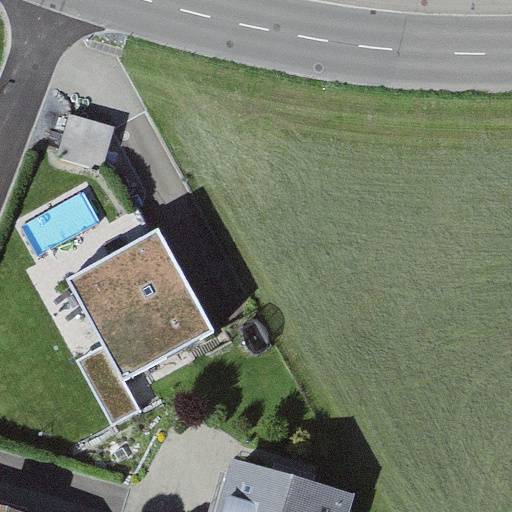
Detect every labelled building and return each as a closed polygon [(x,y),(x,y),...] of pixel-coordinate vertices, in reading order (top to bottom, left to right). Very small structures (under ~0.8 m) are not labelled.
[(68,109),(54,156),(100,169),(114,123),(68,109)] [(102,346),(66,286),(126,250),(105,216),(29,262),(86,356),(102,346)] [(129,384),(219,335),(163,233),(73,282),(129,384)] [(347,511),(349,507),(311,496),(315,483),(269,469),(265,484),(227,473),(214,511),(347,511)] [(43,511),(0,499),(0,511),(43,511)]
